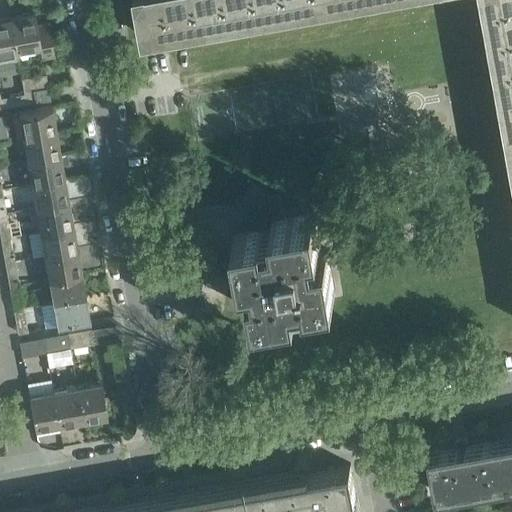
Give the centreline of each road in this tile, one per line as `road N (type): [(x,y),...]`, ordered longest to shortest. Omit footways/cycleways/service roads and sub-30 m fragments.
road 1 (residential): [(161,456),(82,0)]
road 2 (residential): [(161,456),(366,418)]
road 3 (residential): [(36,479),(0,295)]
road 4 (residential): [(366,418),(511,390)]
road 5 (residential): [(36,479),(161,456)]
